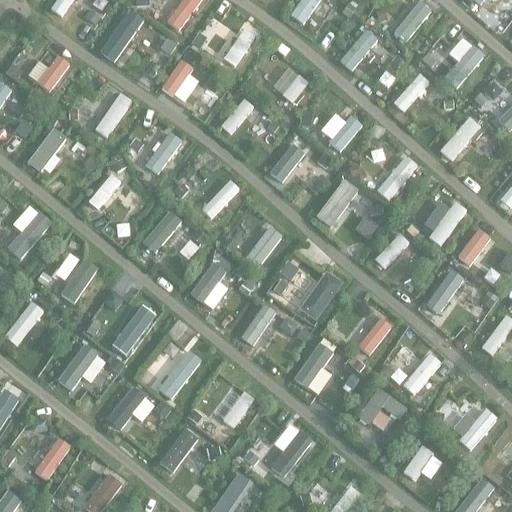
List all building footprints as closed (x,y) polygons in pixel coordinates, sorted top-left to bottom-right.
[(67,18),(74,0),(60,0),(55,13),(67,18)] [(148,0),(136,0),(137,9),(149,9),(148,0)] [(183,0),(170,23),(184,31),(201,0),(183,0)] [(302,0),(291,15),(304,25),(323,0),(302,0)] [(421,1),(394,33),(406,43),(433,11),(421,1)] [(349,7),(343,15),(350,20),(356,12),(349,7)] [(117,64),(146,20),(131,10),(102,53),(117,64)] [(384,13),(376,16),(379,26),(387,23),(384,13)] [(90,14),(86,21),(96,27),(100,21),(90,14)] [(236,67),(257,36),(245,28),(224,59),(236,67)] [(352,72),(380,41),(368,30),(340,61),(352,72)] [(197,36),(190,47),(198,53),(206,41),(197,36)] [(446,77),(458,88),(486,58),(465,38),(449,54),(459,63),(446,77)] [(167,41),(161,51),(171,58),(178,48),(167,41)] [(281,45),(276,52),(284,58),(289,51),(281,45)] [(49,70),(40,62),(28,76),(50,93),(72,66),(60,56),(49,70)] [(427,57),(421,64),(431,71),(436,65),(427,57)] [(396,59),(389,69),(395,74),(403,64),(396,59)] [(162,87),(184,104),(203,79),(182,62),(162,87)] [(12,68),(6,77),(15,84),(21,74),(12,68)] [(290,70),(274,87),(292,104),(308,87),(290,70)] [(395,107),(407,115),(430,82),(419,74),(395,107)] [(251,78),(245,86),(253,92),(259,85),(251,78)] [(212,80),(207,89),(217,95),(222,87),(212,80)] [(0,112),(12,89),(0,82),(0,112)] [(119,93),(98,132),(110,139),(132,100),(119,93)] [(483,98),(474,106),(480,113),(489,105),(483,98)] [(232,136),(255,108),(245,100),(222,127),(232,136)] [(452,104),(444,104),(444,113),(453,113),(452,104)] [(511,130),(511,108),(501,119),(511,130)] [(77,113),(68,113),(69,124),(77,123),(77,113)] [(302,118),(301,128),(311,130),(313,118),(303,117),(303,116),(302,118)] [(329,143),(342,153),(364,126),(352,116),(329,143)] [(441,152),(453,162),(481,128),(470,118),(441,152)] [(272,124),(267,130),(274,135),(279,129),(272,124)] [(26,126),(17,138),(25,143),(33,132),(26,126)] [(28,164),(42,174),(69,139),(55,129),(28,164)] [(172,133),(146,164),(159,175),(186,144),(172,133)] [(134,143),(130,149),(137,155),(142,149),(134,143)] [(305,158),(291,148),(271,177),(284,186),(305,158)] [(325,156),(317,165),(326,172),(334,163),(325,156)] [(406,157),(378,192),(390,202),(418,166),(406,157)] [(91,159),(84,168),(92,173),(98,165),(91,159)] [(121,163),(112,168),(116,176),(125,171),(121,163)] [(357,169),(349,171),(351,181),(359,179),(357,169)] [(102,212),(122,181),(111,173),(90,204),(102,212)] [(332,228),(360,191),(345,180),(317,217),(332,228)] [(203,210),(213,219),(240,190),(231,181),(203,210)] [(181,187),(173,194),(180,201),(187,193),(181,187)] [(511,209),(511,187),(502,202),(511,209)] [(441,247),(468,210),(456,202),(430,239),(441,247)] [(32,206),(14,225),(24,233),(9,249),(21,260),(53,225),(32,206)] [(382,208),(369,210),(370,218),(384,216),(382,208)] [(156,255),(186,221),(172,210),(143,244),(156,255)] [(366,216),(356,230),(371,240),(380,226),(366,216)] [(258,270),(285,238),(271,227),(245,260),(258,270)] [(411,228),(406,234),(414,240),(419,235),(411,228)] [(198,234),(192,241),(202,250),(208,243),(198,234)] [(375,261),(384,270),(409,244),(399,235),(375,261)] [(229,242),(223,249),(231,255),(236,248),(229,242)] [(511,255),(510,254),(500,269),(511,276),(511,274),(511,255)] [(61,278),(69,283),(62,295),(76,304),(99,271),(76,255),(61,278)] [(428,259),(421,267),(430,274),(436,265),(428,259)] [(221,262),(193,297),(205,306),(233,271),(221,262)] [(288,265),(280,276),(291,284),(299,273),(288,265)] [(443,317),(462,277),(448,271),(429,311),(443,317)] [(317,322),(345,284),(328,272),(300,309),(317,322)] [(43,275),(37,283),(45,289),(51,281),(43,275)] [(4,277),(0,282),(0,287),(5,291),(11,282),(4,277)] [(243,285),(238,291),(247,298),(252,292),(243,285)] [(488,293),(481,304),(490,311),(498,299),(488,293)] [(5,338),(18,347),(45,312),(32,302),(5,338)] [(266,305),(240,338),(252,347),(279,315),(266,305)] [(126,356),(159,318),(145,306),(112,345),(126,356)] [(511,319),(503,315),(484,350),(496,357),(511,328),(511,319)] [(380,317),(360,348),(372,356),(392,325),(380,317)] [(93,326),(85,336),(92,341),(100,331),(93,326)] [(302,333),(297,339),(306,345),(310,338),(302,333)] [(321,343),(295,380),(310,391),(336,353),(321,343)] [(59,381),(72,392),(84,378),(92,384),(108,362),(87,346),(59,381)] [(160,390),(173,400),(204,362),(191,352),(160,390)] [(404,387),(416,396),(443,362),(430,352),(404,387)] [(114,361),(108,370),(118,377),(124,369),(114,361)] [(356,363),(351,370),(359,376),(364,369),(356,363)] [(385,368),(379,375),(387,382),(393,375),(385,368)] [(147,375),(142,380),(150,386),(154,381),(147,375)] [(352,378),(345,387),(352,392),(359,383),(352,378)] [(108,421),(122,431),(149,395),(135,385),(108,421)] [(401,421),(409,410),(380,389),(360,416),(382,432),(394,416),(401,421)] [(243,391),(225,423),(238,429),(255,398),(243,391)] [(1,393),(0,394),(0,433),(16,400),(1,393)] [(161,405),(155,413),(165,421),(171,413),(161,405)] [(484,407),(455,441),(473,456),(502,422),(484,407)] [(192,414),(187,421),(195,427),(201,420),(192,414)] [(435,417),(433,426),(442,428),(444,418),(435,417)] [(283,452),(271,468),(287,480),(315,443),(291,425),(275,446),(283,452)] [(159,464),(173,474),(201,439),(187,428),(159,464)] [(251,442),(255,454),(271,448),(266,436),(251,442)] [(38,475),(52,482),(70,445),(56,438),(38,475)] [(422,446),(404,474),(418,483),(436,454),(422,446)] [(218,450),(209,452),(211,463),(221,461),(218,450)] [(6,455),(0,463),(0,464),(7,470),(14,461),(6,455)] [(249,455),(243,462),(253,470),(258,463),(249,455)] [(462,465),(453,465),(453,475),(462,475),(462,465)] [(233,511),(254,483),(240,473),(212,511),(233,511)] [(84,508),(89,511),(103,511),(124,484),(110,474),(84,508)] [(484,478),(456,511),(477,511),(496,488),(484,478)] [(351,487),(332,511),(347,511),(361,494),(351,487)] [(265,488),(261,495),(269,501),(273,494),(265,488)] [(309,497),(300,500),(303,509),(312,506),(309,497)]
